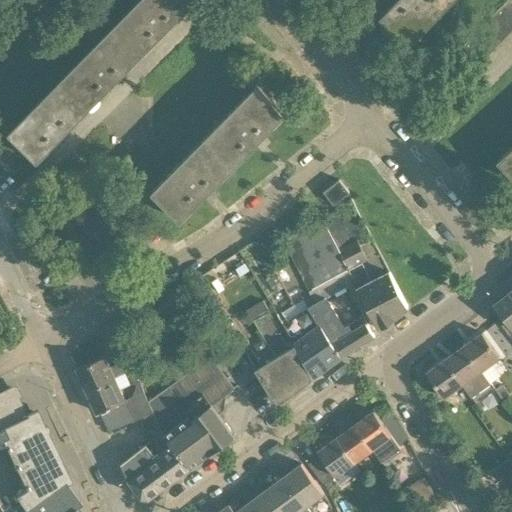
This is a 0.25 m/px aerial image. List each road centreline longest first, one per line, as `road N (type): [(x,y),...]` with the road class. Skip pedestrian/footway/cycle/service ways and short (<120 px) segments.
road 1 (residential): [(43,348),(200,260),(362,121)]
road 2 (residential): [(381,358),(170,511)]
road 3 (residential): [(481,271),(476,248),(362,121)]
road 4 (residential): [(122,511),(43,348)]
road 5 (residential): [(461,511),(381,358)]
road 6 (residential): [(362,121),(291,37),(283,10),(289,0)]
road 7 (residential): [(481,271),(466,298),(381,358)]
